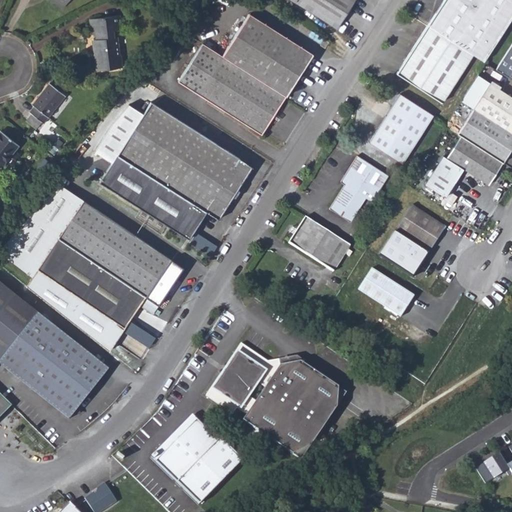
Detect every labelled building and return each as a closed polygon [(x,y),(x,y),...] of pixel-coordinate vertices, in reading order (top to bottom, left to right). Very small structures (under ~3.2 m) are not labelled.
[(294,0),(337,27),(354,0),(294,0)] [(511,0),(443,0),(427,25),(472,53),(483,61),(511,16),(511,0)] [(222,55),(286,96),(313,54),(248,13),(222,55)] [(122,66),(120,54),(118,54),(116,36),(115,36),(114,31),(121,30),(119,15),(91,18),(92,33),(95,33),(96,38),(92,39),(96,69),(122,66)] [(427,25),(395,73),(441,102),(472,53),(427,25)] [(321,44),(325,47),(329,41),(325,38),(321,44)] [(202,42),(177,80),(262,134),(286,96),(222,55),(202,42)] [(511,58),(503,72),(509,76),(511,71),(511,58)] [(41,121),(42,122),(65,94),(50,82),(32,104),(34,105),(29,111),(31,112),(41,121)] [(511,96),(490,82),(471,112),(457,133),(461,135),(503,162),(511,148),(511,96)] [(503,84),(501,88),(511,94),(511,88),(511,89),(503,84)] [(400,93),(369,141),(403,163),(434,115),(400,93)] [(233,195),(238,187),(252,166),(151,101),(117,154),(218,219),(233,195)] [(25,119),(36,128),(41,121),(31,112),(25,119)] [(0,167),(18,145),(0,130),(0,167)] [(461,135),(446,157),(465,169),(489,185),(503,162),(461,135)] [(357,155),(340,180),(344,184),(329,207),(349,221),(365,197),(372,201),(388,175),(357,155)] [(465,169),(446,157),(429,186),(447,196),(465,169)] [(145,294),(158,303),(183,266),(82,199),(58,234),(145,294)] [(399,232),(429,252),(446,226),(412,204),(395,229),(399,232)] [(304,216),(288,242),(333,271),(350,245),(304,216)] [(429,252),(399,232),(383,256),(416,277),(432,254),(429,252)] [(145,294),(58,234),(37,265),(124,325),(145,294)] [(358,289),(401,317),(414,295),(371,268),(358,289)] [(0,362),(69,417),(108,368),(0,282),(0,362)] [(233,353),(227,363),(229,369),(226,373),(219,374),(205,394),(216,402),(232,413),(236,408),(245,414),(242,420),(256,429),(233,451),(219,437),(217,439),(193,416),(166,444),(163,442),(149,456),(198,503),(241,459),(238,456),(261,433),(290,452),(309,446),(336,406),(336,386),(299,361),(278,365),(277,359),(267,361),(240,343),(233,353)] [(219,374),(226,373),(229,369),(227,363),(219,374)] [(0,415),(12,404),(0,392),(0,415)] [(509,468),(506,464),(499,453),(475,468),(486,483),(509,468)] [(92,492),(83,497),(93,511),(99,511),(116,502),(104,482),(96,487),(96,493),(93,494),(92,492)]
